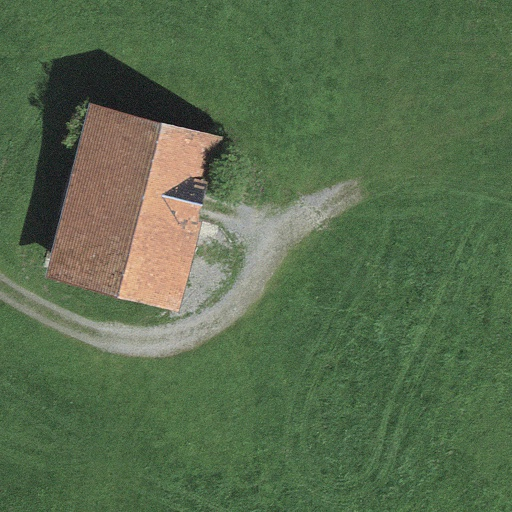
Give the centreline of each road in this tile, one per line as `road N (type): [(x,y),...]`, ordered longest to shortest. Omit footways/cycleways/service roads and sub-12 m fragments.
road 1 (track): [(0,271),(72,316),(133,333),(184,332),(228,316),(280,233)]
road 2 (track): [(155,333),(109,511)]
